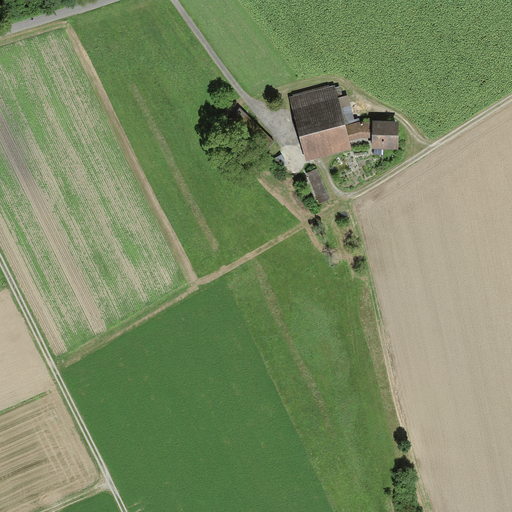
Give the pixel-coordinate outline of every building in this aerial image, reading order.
[(334,87),(289,98),(306,163),(351,151),(349,143),(345,127),(334,87)] [(240,109),(230,119),(264,154),(274,144),(240,109)] [(359,123),(345,127),(349,143),(360,139),(372,140),(372,124),(359,123)] [(399,124),(372,124),(372,140),(372,151),(399,151),(399,124)] [(317,205),(331,200),(322,173),(308,177),(317,205)]
